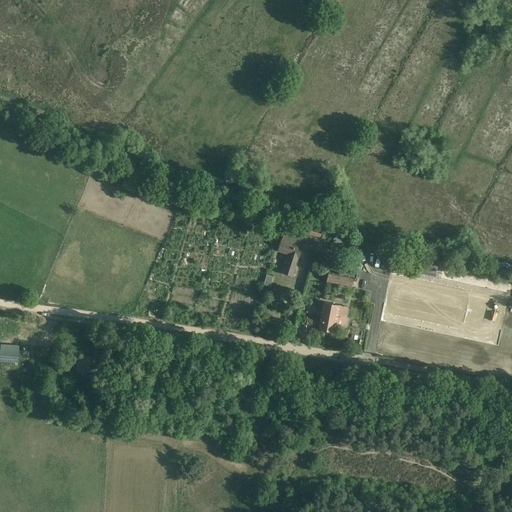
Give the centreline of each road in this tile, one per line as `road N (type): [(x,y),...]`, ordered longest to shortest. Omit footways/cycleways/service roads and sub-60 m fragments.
road 1 (track): [(0,301),(373,360)]
road 2 (track): [(511,386),(373,360)]
